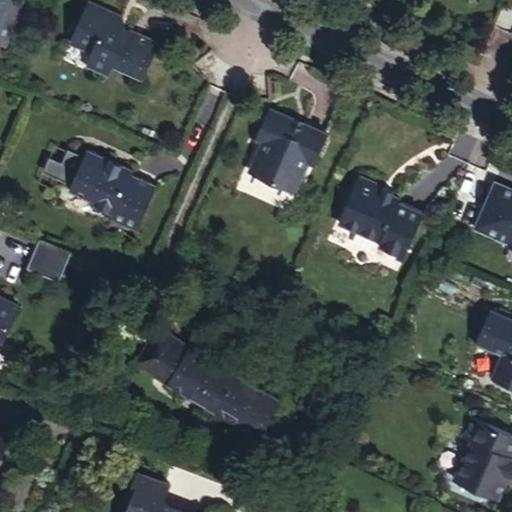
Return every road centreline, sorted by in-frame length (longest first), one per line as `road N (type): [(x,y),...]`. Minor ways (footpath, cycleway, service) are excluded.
road 1 (unknown): [(261,7),(158,284)]
road 2 (residential): [(511,118),(243,0)]
